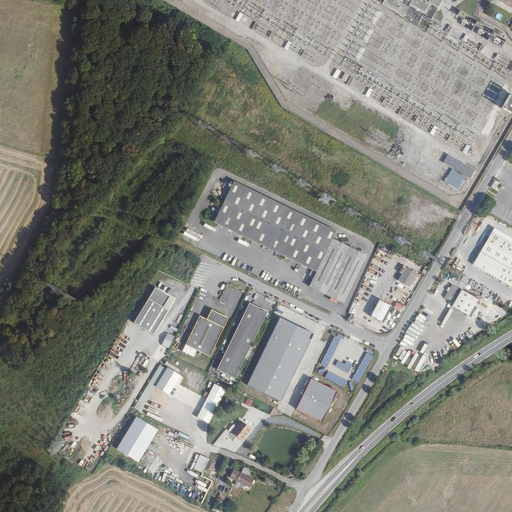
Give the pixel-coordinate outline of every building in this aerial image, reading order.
[(383,0),(382,3),(404,16),(405,15),(419,23),(423,17),(431,22),(434,16),(434,15),(441,3),(442,0),(403,0),(403,1),(400,0),(383,0)] [(349,75),(345,73),(341,78),(346,81),(349,75)] [(511,112),(511,95),(509,94),(501,107),(511,113),(511,112)] [(470,146),(467,144),(462,152),(466,154),(470,146)] [(448,154),(443,163),(453,168),(465,176),(470,178),(475,169),(448,154)] [(453,168),(445,182),(458,189),(465,176),(453,168)] [(335,231),(233,180),(221,207),(214,221),(252,239),(312,269),(309,274),(314,276),(310,284),(343,301),(354,278),(366,255),(365,255),(332,238),(335,231)] [(511,241),(492,231),(474,264),(511,284),(511,241)] [(416,272),(405,266),(397,279),(408,286),(416,272)] [(478,298),(452,284),(445,298),(455,304),(453,306),(469,315),(479,298),(478,298)] [(135,324),(154,335),(174,298),(155,288),(135,324)] [(390,305),(378,299),(369,316),(379,320),(380,318),(383,320),(390,305)] [(267,311),(249,302),(216,370),(235,379),(258,330),(267,311)] [(403,313),(406,307),(397,302),(394,308),(403,313)] [(497,314),(501,319),(509,314),(506,308),(497,314)] [(209,357),(227,318),(210,310),(206,320),(198,316),(185,346),(209,357)] [(314,334),(281,318),(247,386),(281,402),(314,334)] [(170,348),(175,336),(167,333),(162,345),(170,348)] [(368,349),(353,380),(359,383),(374,352),(368,349)] [(348,373),(353,365),(346,361),(345,364),(338,360),(335,366),(348,373)] [(173,397),(183,377),(159,364),(135,409),(142,412),(155,387),(173,397)] [(328,371),(325,378),(344,387),(347,381),(328,371)] [(337,392),(311,379),(296,410),(322,423),(337,392)] [(214,384),(198,418),(210,424),(226,389),(214,384)] [(247,398),(245,404),(251,406),(253,401),(247,398)] [(232,434),(241,442),(251,429),(240,420),(236,426),(234,425),(230,429),(232,431),(231,433),(232,434)] [(214,446),(220,448),(231,434),(232,434),(231,433),(227,429),(218,438),(214,446)] [(126,435),(119,446),(155,468),(153,473),(171,483),(175,476),(157,465),(162,457),(126,435)] [(209,460),(200,455),(193,470),(202,474),(204,471),(210,474),(214,464),(209,461),(209,460)] [(234,470),(230,478),(250,489),(254,481),(234,470)] [(274,485),(276,482),(267,477),(265,480),(274,485)] [(177,490),(183,493),(188,483),(181,480),(177,490)] [(204,502),(208,493),(201,490),(197,499),(204,502)]
